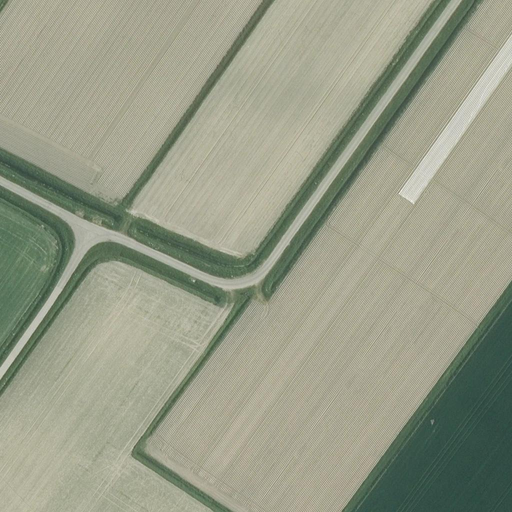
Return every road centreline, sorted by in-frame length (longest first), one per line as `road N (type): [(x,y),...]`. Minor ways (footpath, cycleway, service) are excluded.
road 1 (unclassified): [(456,0),(257,276),(222,283),(94,228)]
road 2 (unclassified): [(0,373),(94,228)]
